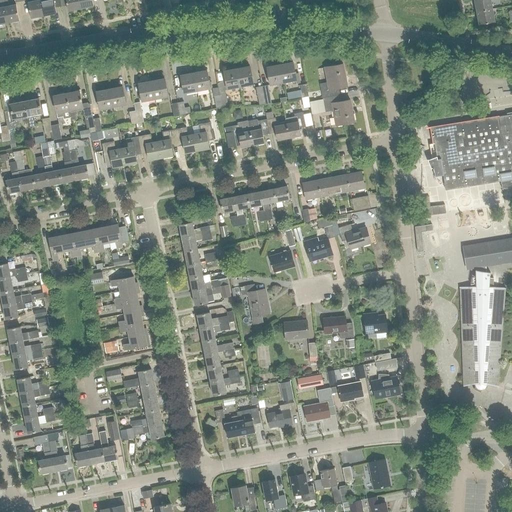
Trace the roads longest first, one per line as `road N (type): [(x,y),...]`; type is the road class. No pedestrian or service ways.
road 1 (tertiary): [(0,59),(204,28),(386,33)]
road 2 (residential): [(144,193),(399,142)]
road 3 (residential): [(201,469),(423,435)]
road 4 (residential): [(15,507),(201,469)]
road 5 (residential): [(423,435),(408,272)]
road 6 (residential): [(176,349),(144,193)]
road 7 (residential): [(0,223),(144,193)]
road 8 (residential): [(408,272),(399,142)]
road 9 (tertiary): [(386,33),(511,55)]
road 10 (residential): [(511,441),(478,441),(462,454),(462,471),(492,471),(511,456)]
road 11 (residential): [(201,469),(176,349)]
